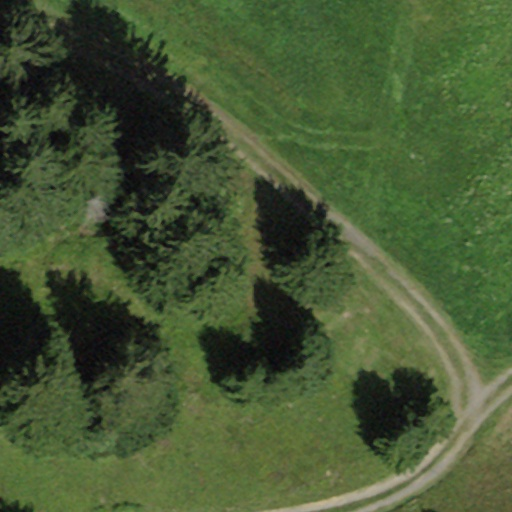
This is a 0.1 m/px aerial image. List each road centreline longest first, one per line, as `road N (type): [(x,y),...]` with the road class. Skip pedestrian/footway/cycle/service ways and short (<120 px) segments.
road 1 (track): [(479,405),(439,326),(221,128),(62,0)]
road 2 (track): [(305,511),(404,467),(479,405)]
